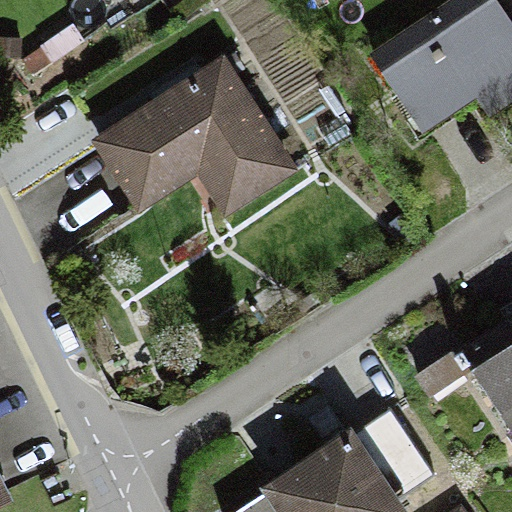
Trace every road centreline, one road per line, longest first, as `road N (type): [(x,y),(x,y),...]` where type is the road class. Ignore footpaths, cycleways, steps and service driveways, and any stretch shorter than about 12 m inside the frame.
road 1 (residential): [(113,476),(511,213)]
road 2 (residential): [(113,476),(0,243)]
